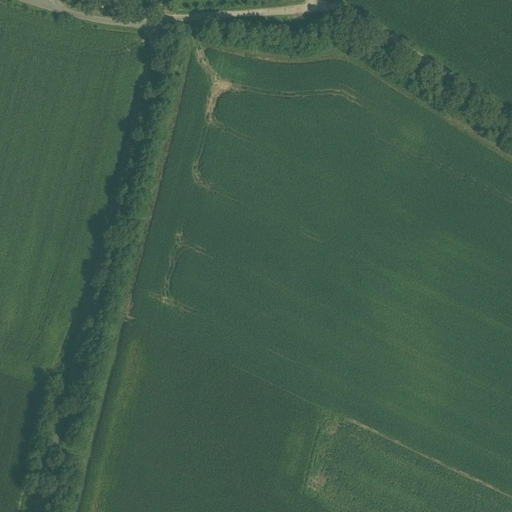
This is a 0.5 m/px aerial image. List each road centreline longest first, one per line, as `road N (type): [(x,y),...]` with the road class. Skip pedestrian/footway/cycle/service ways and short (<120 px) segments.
road 1 (unclassified): [(27,511),(150,42)]
road 2 (track): [(339,0),(511,116)]
road 3 (residential): [(150,42),(33,0)]
